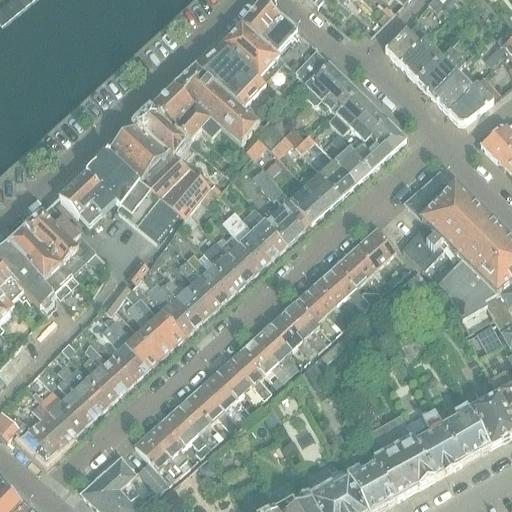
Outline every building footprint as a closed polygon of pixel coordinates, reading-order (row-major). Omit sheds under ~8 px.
[(0,23),(2,25),(31,0),(7,0),(0,6),(0,23)] [(300,0),(316,14),(328,0),(333,0),(351,16),(352,16),(334,0),(300,0)] [(334,0),(352,16),(351,16),(354,19),(362,11),(349,0),(334,0)] [(460,10),(452,0),(435,0),(428,8),(436,17),(441,13),(448,21),(456,13),(460,10)] [(262,5),(242,27),(279,61),(276,58),(297,34),(292,29),(287,26),(275,15),(275,12),(273,9),(275,7),(271,4),(269,6),(268,5),(266,4),(265,5),(264,5),(262,6),(262,5)] [(460,10),(456,13),(471,29),(477,24),(463,7),(460,10)] [(242,27),(220,52),(258,84),(279,61),(242,27)] [(385,55),(399,69),(420,49),(424,45),(424,44),(427,41),(416,30),(409,37),(406,34),(385,55)] [(497,44),(503,52),(511,63),(511,33),(510,35),(511,37),(511,44),(510,46),(504,39),(497,44)] [(459,43),(441,61),(416,86),(432,102),(456,76),(466,66),(473,58),(459,43)] [(420,49),(399,69),(416,86),(441,61),(424,45),(420,49)] [(220,52),(196,74),(214,89),(216,90),(243,115),(244,114),(266,92),(258,84),(220,52)] [(304,87),(326,64),(316,55),(295,77),(297,79),(295,80),(304,87)] [(316,109),(317,108),(343,81),(329,67),(307,90),(310,93),(305,98),(316,109)] [(196,74),(175,93),(220,135),(238,149),(259,127),(244,114),(243,115),(216,90),(214,89),(196,74)] [(456,76),(432,102),(448,117),(473,93),(472,92),(474,91),(472,92),(456,76)] [(343,81),(317,108),(324,115),(328,111),(330,113),(335,118),(358,95),(343,81)] [(473,93),(448,117),(458,127),(464,127),(493,105),(476,89),(474,91),(472,92),(473,93)] [(175,93),(153,114),(185,144),(190,148),(201,136),(212,145),(220,135),(175,93)] [(358,95),(335,118),(342,125),(335,132),(343,139),(349,133),(372,109),(358,95)] [(372,109),(349,133),(359,142),(349,151),(353,156),(362,148),(386,123),(372,109)] [(153,114),(137,129),(174,161),(185,144),(153,114)] [(386,123),(362,148),(367,153),(381,141),(394,153),(406,143),(386,123)] [(209,191),(174,161),(137,129),(111,154),(143,184),(136,192),(146,201),(153,194),(162,202),(171,211),(181,220),(184,222),(184,223),(209,191)] [(481,150),(498,167),(511,155),(511,137),(505,130),(481,150)] [(310,138),(323,151),(329,145),(317,132),(310,138)] [(308,138),(294,151),(300,157),(314,144),(308,138)] [(270,154),(278,161),(292,148),(284,140),(270,154)] [(362,148),(353,156),(370,175),(394,153),(381,141),(367,153),(362,148)] [(246,155),(254,163),(266,151),(258,143),(246,155)] [(349,151),(334,165),(355,188),(370,175),(353,156),(349,151)] [(143,184),(111,154),(85,178),(103,197),(90,210),(98,218),(111,206),(118,213),(122,209),(136,192),(143,184)] [(511,155),(498,167),(511,180),(511,155)] [(334,165),(320,178),(341,201),(355,188),(334,165)] [(262,172),(257,177),(307,232),(311,228),(326,214),(305,191),(290,204),(262,172)] [(307,232),(257,177),(251,182),(272,205),(271,207),(278,215),(266,226),(287,249),(307,232)] [(445,295),(462,325),(485,312),(487,310),(485,306),(496,298),(511,285),(511,247),(454,191),(439,177),(406,206),(406,207),(404,208),(425,230),(402,254),(445,295)] [(85,178),(59,203),(60,204),(77,222),(85,230),(98,218),(90,210),(103,197),(85,178)] [(320,178),(305,191),(326,214),(341,201),(320,178)] [(131,217),(146,201),(136,192),(122,209),(131,217)] [(140,226),(162,202),(153,194),(146,201),(131,217),(140,226)] [(149,234),(171,211),(162,202),(140,226),(149,234)] [(50,211),(26,233),(61,270),(75,256),(85,267),(96,257),(50,211)] [(158,244),(181,220),(171,211),(149,234),(158,244)] [(254,212),(241,224),(274,260),(287,249),(266,226),(264,224),(254,212)] [(222,227),(232,239),(239,247),(262,272),(274,260),(241,224),(234,216),(222,227)] [(26,233),(8,250),(53,298),(71,280),(26,233)] [(376,233),(356,251),(376,274),(395,256),(376,233)] [(262,272),(239,247),(233,253),(222,241),(216,246),(217,247),(249,283),(262,272)] [(249,283),(217,247),(216,246),(203,257),(236,295),(249,283)] [(8,250),(0,257),(0,270),(23,295),(39,312),(53,298),(8,250)] [(356,251),(336,270),(363,298),(362,299),(371,309),(379,301),(368,288),(364,292),(360,288),(373,277),(378,283),(382,280),(376,274),(356,251)] [(193,258),(186,264),(224,306),(236,295),(203,257),(197,263),(193,258)] [(224,306),(186,264),(179,271),(193,287),(188,292),(211,317),(224,306)] [(134,289),(147,272),(139,266),(127,283),(134,289)] [(0,298),(12,311),(16,316),(21,312),(14,306),(12,305),(23,295),(0,270),(0,298)] [(336,270),(317,287),(337,309),(349,298),(363,316),(371,309),(362,299),(363,298),(336,270)] [(418,299),(429,290),(417,275),(406,285),(418,299)] [(391,291),(400,283),(395,277),(386,286),(391,291)] [(170,284),(163,290),(167,294),(198,329),(211,317),(188,292),(182,297),(170,284)] [(511,312),(511,285),(496,298),(509,315),(511,312)] [(317,287),(296,306),(319,331),(319,330),(316,327),(337,309),(317,287)] [(162,289),(150,300),(163,315),(186,340),(198,329),(167,294),(166,294),(162,289)] [(126,300),(134,308),(173,352),(186,340),(163,315),(156,320),(132,292),(126,300)] [(0,325),(8,318),(6,316),(12,311),(0,298),(0,325)] [(511,332),(511,321),(509,315),(496,298),(485,306),(487,310),(485,312),(501,339),(511,332)] [(296,306),(282,318),(317,356),(313,351),(320,345),(313,337),(319,331),(296,306)] [(173,352),(134,308),(127,314),(144,332),(137,337),(160,363),(173,352)] [(333,325),(342,335),(351,326),(340,314),(336,318),(333,325)] [(282,318),(269,330),(292,356),(304,368),(317,356),(282,318)] [(114,325),(108,330),(148,374),(160,363),(137,337),(130,344),(114,325)] [(108,330),(102,336),(118,354),(112,360),(135,386),(148,374),(108,330)] [(269,330),(255,342),(291,380),(294,377),(304,368),(292,356),(269,330)] [(511,354),(511,332),(501,339),(509,355),(511,354)] [(326,367),(351,345),(345,338),(320,361),(326,367)] [(255,342),(242,354),(265,380),(271,387),(277,394),(291,380),(255,342)] [(84,355),(90,361),(122,397),(135,386),(112,360),(106,365),(100,359),(89,348),(84,355)] [(242,354),(229,366),(263,405),(271,399),(259,384),(265,380),(242,354)] [(90,361),(84,367),(93,377),(87,383),(110,408),(122,397),(90,361)] [(229,366),(215,378),(238,403),(244,398),(252,406),(245,411),(250,416),(256,411),(263,405),(229,366)] [(64,369),(57,376),(63,381),(97,420),(110,408),(87,383),(80,375),(74,380),(64,369)] [(215,378),(202,390),(237,428),(235,430),(244,422),(232,409),(238,403),(215,378)] [(68,401),(62,406),(84,431),(97,420),(63,381),(56,388),(68,401)] [(498,398),(511,423),(511,389),(509,384),(495,391),(498,398)] [(202,390),(188,402),(211,427),(218,421),(225,430),(229,436),(235,430),(237,428),(202,390)] [(467,411),(466,411),(490,453),(511,440),(511,423),(498,398),(490,402),(484,390),(475,395),(481,407),(468,415),(467,411)] [(53,396),(40,407),(72,442),(84,431),(62,406),(53,396)] [(188,402),(175,414),(210,452),(208,455),(218,446),(207,432),(211,427),(188,402)] [(41,424),(36,428),(59,454),(72,442),(40,407),(33,415),(41,424)] [(453,416),(438,425),(461,468),(490,453),(466,411),(454,418),(453,416)] [(175,414),(162,426),(185,452),(192,446),(197,453),(195,455),(200,461),(208,455),(210,452),(175,414)] [(59,454),(36,428),(30,434),(27,430),(28,426),(25,423),(17,432),(0,416),(0,440),(6,445),(14,436),(46,466),(59,454)] [(421,422),(405,430),(434,484),(461,468),(438,425),(434,419),(423,426),(421,422)] [(373,463),(373,465),(396,505),(434,484),(405,430),(399,421),(365,440),(376,461),(373,463)] [(162,426),(148,438),(183,477),(190,471),(184,464),(186,463),(180,456),(185,452),(162,426)] [(134,451),(148,466),(169,489),(170,488),(158,476),(164,470),(175,484),(183,477),(148,438),(134,451)] [(383,511),(396,505),(373,465),(365,449),(349,459),(356,473),(346,479),(343,475),(345,478),(363,511),(383,511)] [(121,494),(136,479),(121,462),(80,498),(95,511),(142,511),(150,505),(146,500),(144,503),(138,497),(129,505),(121,494)] [(169,489),(148,466),(138,476),(159,498),(169,489)] [(330,487),(308,499),(315,511),(363,511),(345,478),(343,475),(341,476),(336,475),(331,478),(330,482),(328,483),(330,487)] [(8,496),(0,488),(0,511),(22,511),(23,511),(17,505),(15,508),(5,498),(8,496)] [(275,511),(315,511),(308,499),(308,500),(296,506),(293,499),(274,510),(275,511)]
